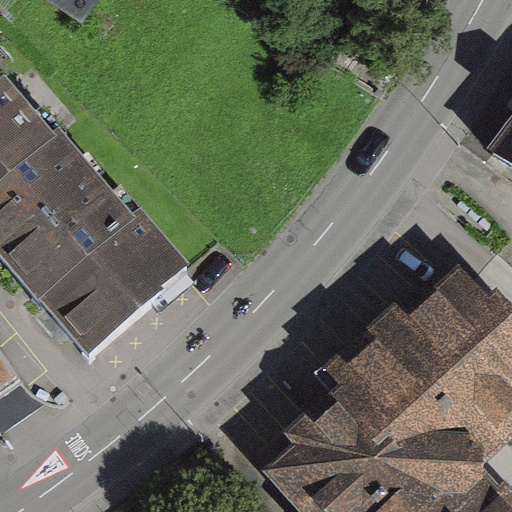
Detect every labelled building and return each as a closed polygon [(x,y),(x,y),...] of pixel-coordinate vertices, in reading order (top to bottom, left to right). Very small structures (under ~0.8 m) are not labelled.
[(48,0),(83,24),(99,0),(0,0),(0,4),(2,0),(48,0)] [(0,191),(57,144),(5,83),(0,87),(0,191)] [(511,132),(494,152),(511,169),(511,132)] [(137,225),(63,138),(57,144),(0,191),(0,260),(40,308),(42,306),(137,225)] [(166,297),(163,293),(189,271),(144,219),(137,225),(42,306),(90,362),(166,297)] [(511,511),(511,327),(477,286),(258,470),(293,511),(511,511)] [(0,407),(5,403),(25,389),(0,351),(0,407)]
